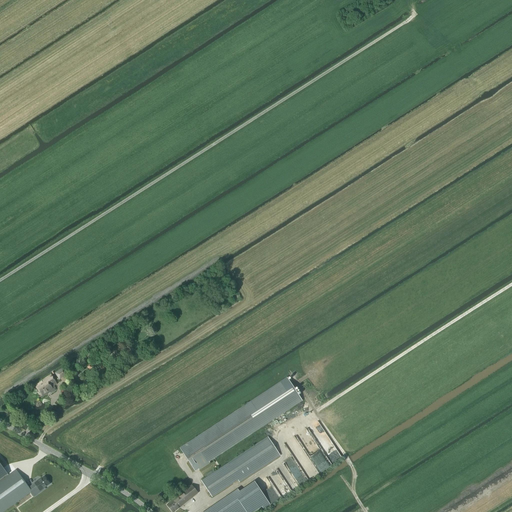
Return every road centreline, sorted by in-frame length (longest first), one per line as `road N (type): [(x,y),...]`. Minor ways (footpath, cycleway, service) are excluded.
road 1 (track): [(0,281),(410,18)]
road 2 (track): [(277,439),(511,285)]
road 3 (unclassified): [(149,511),(0,421)]
